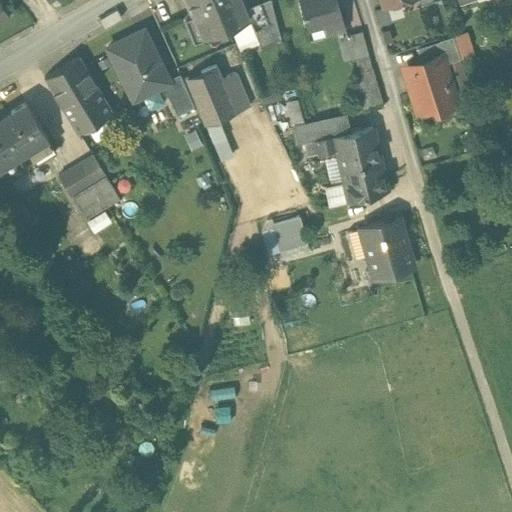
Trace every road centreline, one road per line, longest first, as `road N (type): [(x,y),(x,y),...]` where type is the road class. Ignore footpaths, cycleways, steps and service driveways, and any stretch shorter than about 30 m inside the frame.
road 1 (track): [(443,274),(511,478)]
road 2 (secondary): [(0,69),(123,0)]
